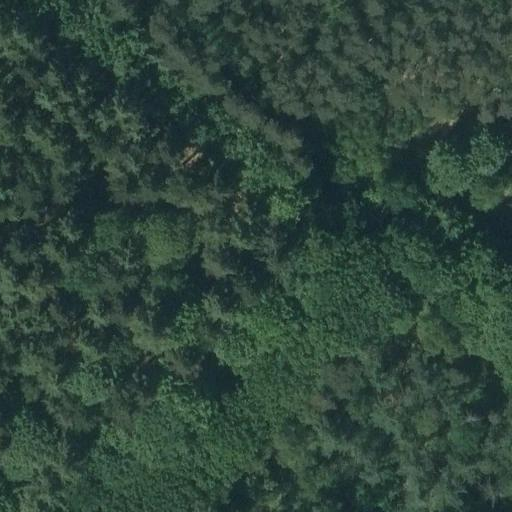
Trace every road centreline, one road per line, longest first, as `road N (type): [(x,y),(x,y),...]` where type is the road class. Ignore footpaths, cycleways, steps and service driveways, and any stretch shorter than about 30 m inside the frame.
road 1 (unknown): [(329,260),(11,0)]
road 2 (track): [(69,0),(353,234)]
road 3 (track): [(82,511),(329,260)]
road 4 (track): [(393,202),(511,303)]
